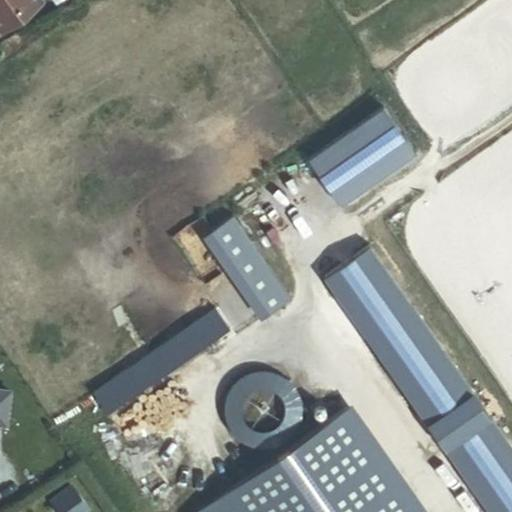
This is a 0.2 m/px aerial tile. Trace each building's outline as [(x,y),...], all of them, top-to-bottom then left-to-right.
[(0,0),(0,30),(2,33),(43,3),(40,0),(0,0)] [(341,202),(416,149),(384,105),(310,157),(341,202)] [(291,296),(233,212),(212,227),(270,311),(291,296)] [(511,511),(511,445),(370,243),(325,275),(490,511),(511,511)] [(107,412),(230,326),(216,306),(93,391),(107,412)] [(0,427),(8,429),(12,396),(0,394),(0,427)] [(414,511),(342,409),(193,511),(414,511)] [(55,502),(57,506),(76,492),(74,488),(55,502)] [(88,511),(90,511),(76,492),(57,506),(61,511),(88,511)]
